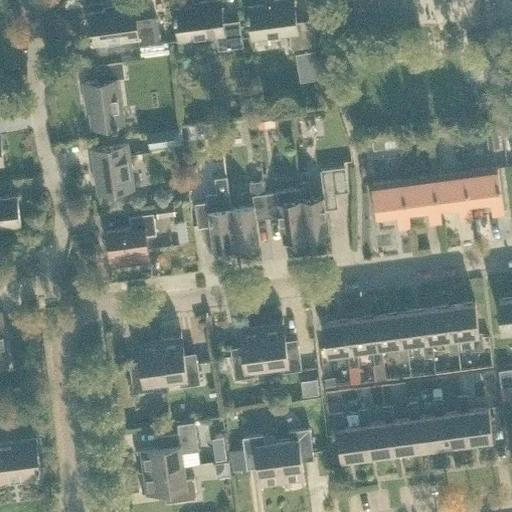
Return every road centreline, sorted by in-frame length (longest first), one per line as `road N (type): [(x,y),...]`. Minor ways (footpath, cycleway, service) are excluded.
road 1 (residential): [(73,511),(53,370),(72,326),(511,258)]
road 2 (residential): [(51,292),(52,161),(36,108),(27,0)]
